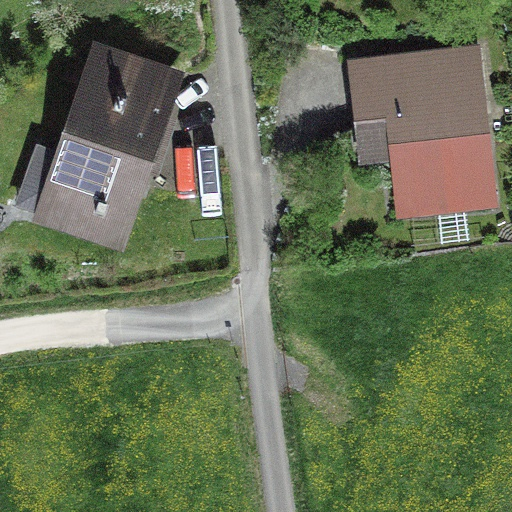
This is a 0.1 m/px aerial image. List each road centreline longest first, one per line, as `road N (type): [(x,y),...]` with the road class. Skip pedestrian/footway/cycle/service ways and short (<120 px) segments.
road 1 (residential): [(260,347),(229,0)]
road 2 (track): [(260,347),(287,511)]
